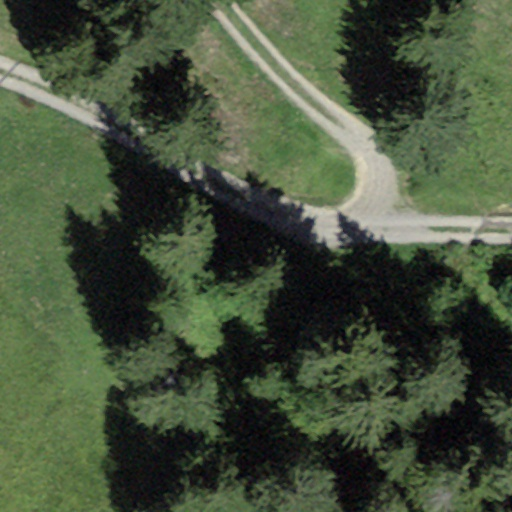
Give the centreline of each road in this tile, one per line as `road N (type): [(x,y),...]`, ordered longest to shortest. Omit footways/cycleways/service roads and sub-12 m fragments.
road 1 (track): [(511,236),(314,224),(220,188),(84,108),(0,72)]
road 2 (track): [(217,0),(288,81),(366,142),(380,177),(379,231)]
